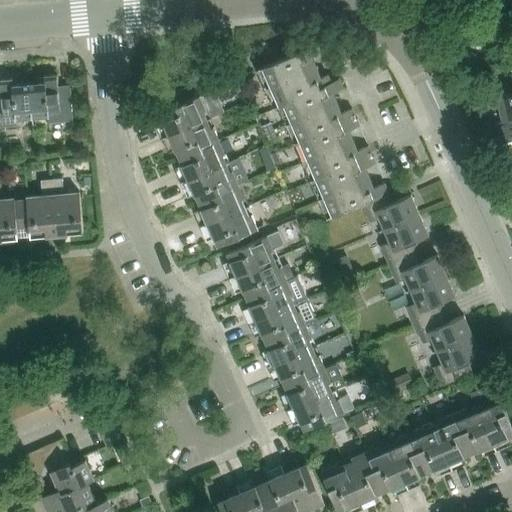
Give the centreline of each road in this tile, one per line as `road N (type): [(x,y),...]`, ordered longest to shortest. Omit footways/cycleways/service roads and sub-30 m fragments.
road 1 (residential): [(221,380),(194,315),(161,279),(126,201),(102,15)]
road 2 (residential): [(481,215),(392,33),(338,1)]
road 3 (residential): [(235,3),(102,15)]
road 4 (residential): [(210,449),(185,440),(171,402),(221,380)]
